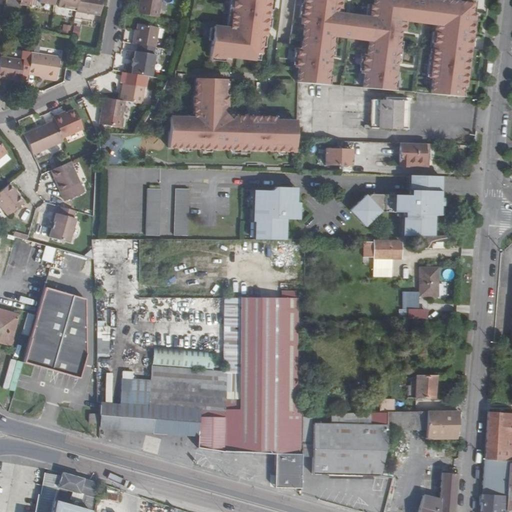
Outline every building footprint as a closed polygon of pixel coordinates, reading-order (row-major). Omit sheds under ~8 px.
[(31,7),(31,0),(23,0),(23,2),(22,7),(31,8),(31,7)] [(66,11),(67,9),(75,10),(77,0),(59,0),(58,9),(66,11)] [(77,0),(75,10),(75,11),(99,16),(102,0),(77,0)] [(162,0),(141,0),(138,15),(159,18),(162,0)] [(275,0),(233,0),(230,28),(214,26),(210,59),(225,61),(225,58),(254,62),(255,54),(261,54),(262,52),(269,53),(275,0)] [(471,21),(473,4),(441,0),(435,0),(435,1),(422,0),(372,0),(372,7),(370,6),(368,18),(339,14),(341,0),(303,0),(301,17),(304,18),(300,51),(297,51),(296,60),(299,60),(296,83),(327,87),(328,83),(326,82),(328,71),(329,72),(331,62),(329,61),(332,37),(368,42),(367,56),(363,55),(361,67),(365,67),(362,89),(393,93),(394,88),(393,88),(394,77),(395,77),(397,67),(396,67),(400,30),(404,31),(405,22),(435,26),(432,50),(429,79),(432,80),(430,95),(461,99),(463,75),(468,75),(474,21),(471,21)] [(64,24),(62,32),(71,34),(72,26),(64,24)] [(137,24),(136,31),(135,37),(133,37),(132,44),(137,45),(155,48),(156,49),(159,28),(137,24)] [(155,48),(137,45),(136,52),(134,52),(133,59),(132,58),(131,67),(132,67),(130,74),(151,78),(155,55),(154,55),(155,48)] [(58,59),(30,55),(27,73),(34,74),(34,77),(41,78),(55,81),(58,59)] [(0,58),(0,80),(18,84),(22,62),(0,58)] [(254,116),(235,116),(230,120),(223,112),(228,108),(228,96),(225,96),(225,82),(226,82),(226,81),(195,80),(194,118),(170,117),(169,149),(295,153),(296,121),(276,121),(276,117),(254,116)] [(142,88),(123,84),(119,102),(126,103),(139,105),(142,88)] [(408,99),(371,98),(370,108),(370,126),(364,126),(363,129),(407,130),(408,99)] [(105,99),(100,126),(121,130),(126,103),(119,102),(105,99)] [(62,116),(54,120),(55,121),(63,140),(84,131),(76,112),(68,116),(63,118),(62,116)] [(23,133),(32,153),(63,139),(55,121),(47,124),(46,122),(23,133)] [(164,149),(164,140),(147,139),(147,149),(164,149)] [(0,159),(8,153),(0,142),(0,159)] [(398,168),(423,169),(424,145),(399,145),(398,168)] [(352,149),(324,148),(324,166),(352,167),(352,149)] [(59,194),(79,185),(69,163),(49,172),(59,194)] [(440,178),(408,177),(408,183),(408,197),(421,197),(424,200),(439,200),(439,184),(440,178)] [(0,205),(9,217),(26,203),(10,183),(4,188),(0,191),(0,205)] [(83,194),(79,185),(59,194),(63,203),(83,194)] [(283,239),(283,219),(296,219),(297,202),(295,201),(295,190),(270,189),(252,189),(251,220),(253,220),(253,238),(283,239)] [(160,239),(160,191),(147,191),(146,239),(160,239)] [(175,192),(175,239),(188,239),(189,214),(189,192),(175,192)] [(381,215),(403,215),(403,237),(425,237),(432,237),(433,218),(437,218),(437,209),(439,208),(439,200),(424,200),(421,197),(408,197),(408,198),(370,198),(367,201),(365,199),(350,216),(351,217),(366,230),(381,215)] [(76,218),(74,217),(76,210),(61,205),(59,213),(56,213),(49,237),(69,243),(76,218)] [(431,243),(446,243),(446,237),(440,237),(432,237),(425,237),(425,249),(431,249),(431,243)] [(366,239),(365,254),(401,256),(402,241),(366,239)] [(51,262),(55,248),(46,245),(42,259),(51,262)] [(419,296),(438,297),(439,268),(420,268),(419,296)] [(80,379),(86,355),(86,299),(45,287),(23,363),(80,379)] [(241,373),(240,299),(223,298),(222,373),(241,373)] [(241,373),(241,413),(296,414),(296,299),(240,299),(241,373)] [(0,341),(12,345),(21,314),(0,308),(0,341)] [(96,321),(96,372),(109,372),(109,327),(104,327),(104,321),(96,321)] [(11,358),(3,387),(15,391),(23,361),(11,358)] [(400,386),(400,398),(435,399),(436,374),(416,374),(416,386),(400,386)] [(198,447),(222,451),(275,454),(299,454),(299,448),(303,448),(303,414),(296,414),(241,413),(99,403),(99,413),(99,420),(99,427),(198,437),(198,447)] [(417,411),(389,412),(388,428),(388,430),(400,430),(417,430),(417,411)] [(428,411),(417,411),(417,430),(428,430),(428,411)] [(435,411),(428,411),(428,430),(428,439),(461,440),(463,411),(435,411)] [(511,413),(490,412),(486,458),(511,460),(511,413)] [(388,428),(316,425),(314,474),(343,476),(381,478),(388,430),(388,428)] [(275,454),(275,480),(302,481),(303,474),(303,448),(299,448),(299,454),(275,454)] [(511,471),(511,460),(486,458),(484,483),(501,485),(510,486),(511,471)] [(425,493),(421,505),(419,511),(455,511),(456,501),(458,474),(457,474),(443,472),(441,497),(425,493)] [(81,496),(92,498),(95,483),(62,474),(57,500),(77,504),(78,499),(80,499),(81,496)] [(501,485),(484,483),(483,494),(500,495),(501,485)] [(483,494),(483,498),(481,511),(499,511),(500,495),(483,494)] [(105,511),(114,511),(117,504),(105,499),(101,510),(105,511)] [(77,504),(57,500),(54,511),(92,511),(93,507),(77,504)]
